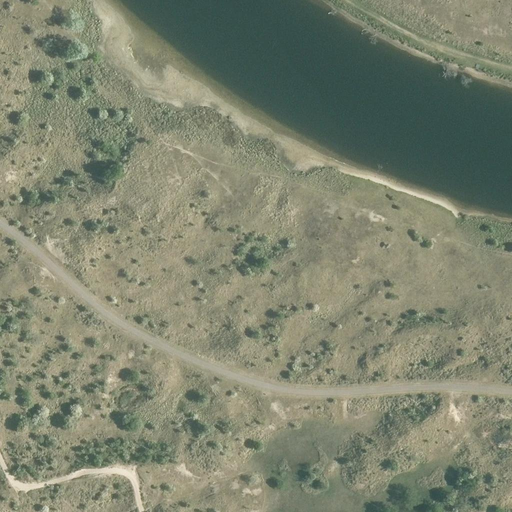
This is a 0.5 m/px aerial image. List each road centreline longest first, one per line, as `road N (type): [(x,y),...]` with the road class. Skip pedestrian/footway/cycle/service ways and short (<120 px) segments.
road 1 (track): [(511,391),(306,392),(240,379),(132,331),(0,223)]
road 2 (unknown): [(141,511),(127,473),(85,472),(24,488),(9,479),(0,457)]
